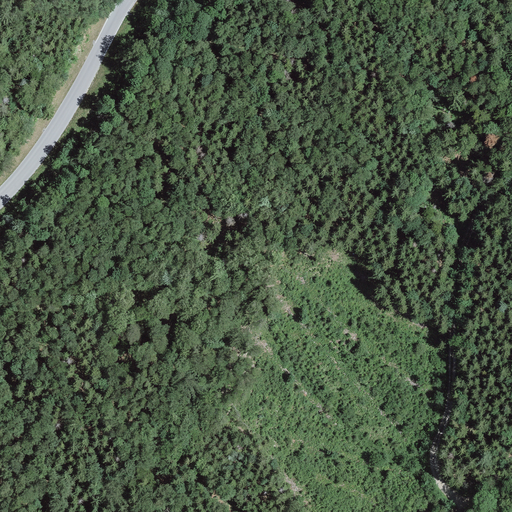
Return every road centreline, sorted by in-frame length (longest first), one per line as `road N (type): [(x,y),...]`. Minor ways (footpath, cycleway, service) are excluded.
road 1 (track): [(511,182),(480,211),(458,262),(451,403),(433,459),(445,490),(463,500)]
road 2 (tertiary): [(0,197),(47,141),(126,0)]
